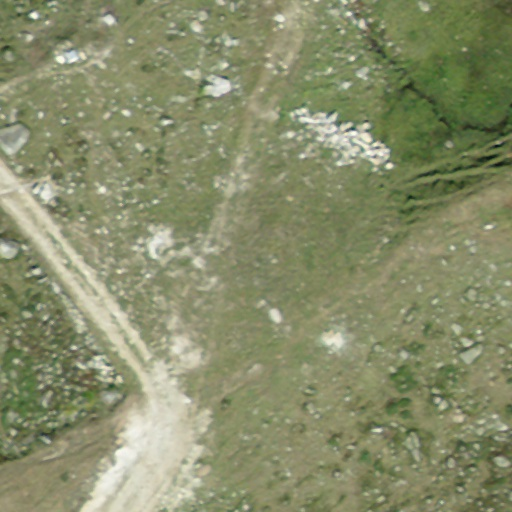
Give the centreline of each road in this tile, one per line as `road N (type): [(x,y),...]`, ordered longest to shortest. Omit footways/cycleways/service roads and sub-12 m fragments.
road 1 (track): [(300,0),(169,438)]
road 2 (track): [(123,511),(169,438),(126,338),(0,191)]
